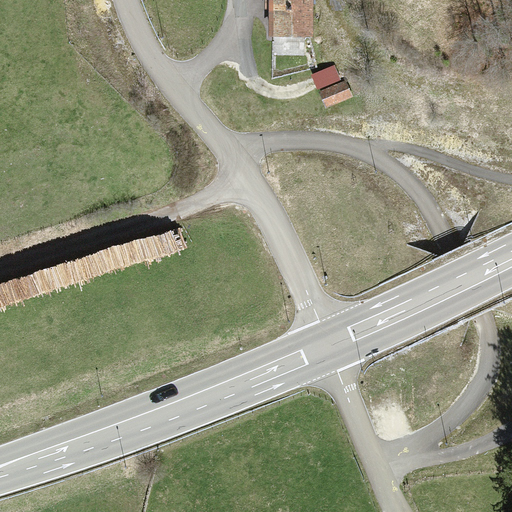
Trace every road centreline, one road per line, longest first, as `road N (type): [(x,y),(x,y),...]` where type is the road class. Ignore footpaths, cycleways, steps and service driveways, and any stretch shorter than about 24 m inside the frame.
road 1 (primary): [(331,345),(0,469)]
road 2 (unclassified): [(331,345),(261,199),(228,151)]
road 3 (primary): [(511,255),(331,345)]
road 4 (unclassified): [(125,0),(153,60),(228,151)]
road 5 (unclassified): [(375,463),(331,345)]
